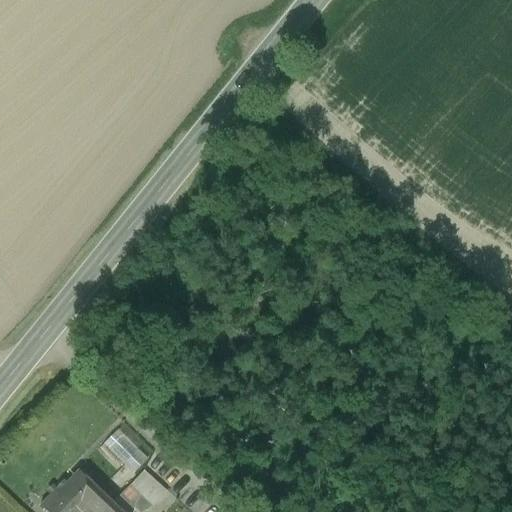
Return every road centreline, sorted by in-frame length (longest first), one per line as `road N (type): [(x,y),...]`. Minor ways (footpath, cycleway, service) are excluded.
road 1 (secondary): [(0,388),(314,0)]
road 2 (track): [(43,335),(231,511)]
